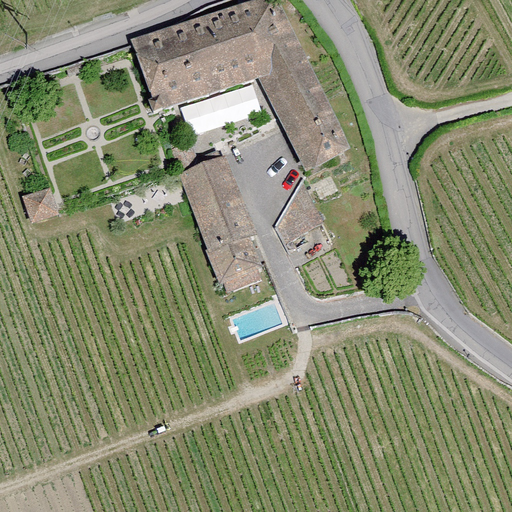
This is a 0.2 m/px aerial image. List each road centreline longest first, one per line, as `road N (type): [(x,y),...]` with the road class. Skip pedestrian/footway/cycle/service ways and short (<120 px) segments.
road 1 (residential): [(325,0),(362,58),(439,315),(511,368)]
road 2 (track): [(307,334),(296,373),(0,493)]
road 3 (residential): [(0,65),(167,0)]
road 4 (track): [(511,98),(385,130)]
